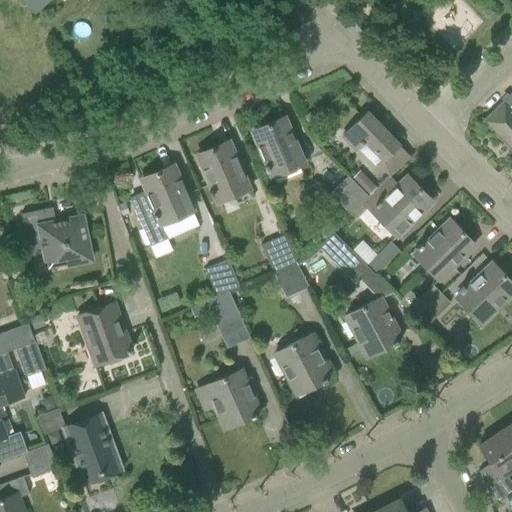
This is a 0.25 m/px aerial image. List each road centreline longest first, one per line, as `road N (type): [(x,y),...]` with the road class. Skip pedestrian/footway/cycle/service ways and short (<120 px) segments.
road 1 (residential): [(0,174),(98,149),(339,38)]
road 2 (residential): [(216,511),(132,276)]
road 3 (residential): [(242,511),(424,427)]
road 4 (residential): [(431,127),(339,38)]
